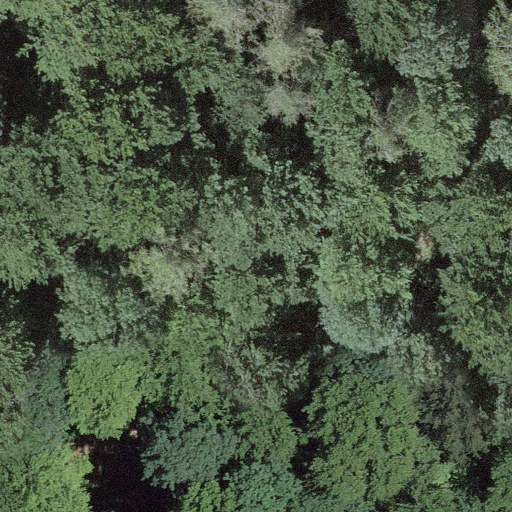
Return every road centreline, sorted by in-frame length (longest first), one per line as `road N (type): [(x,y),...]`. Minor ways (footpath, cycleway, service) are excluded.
road 1 (track): [(0,388),(366,233),(419,172),(452,67),(456,0)]
road 2 (track): [(80,511),(80,488),(106,433),(173,386),(358,302),(441,229),(466,158),(442,111)]
